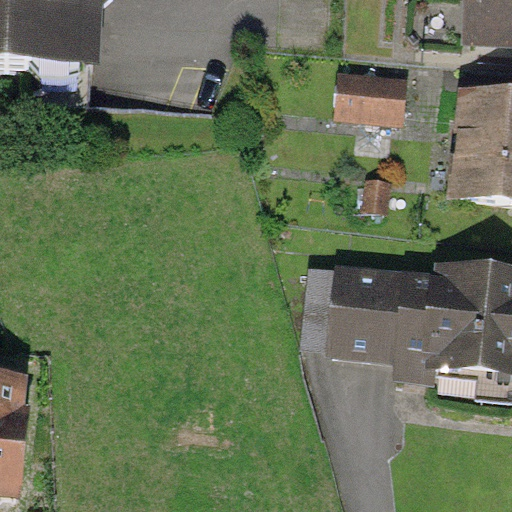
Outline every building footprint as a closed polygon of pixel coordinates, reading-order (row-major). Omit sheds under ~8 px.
[(94,0),(0,0),(0,80),(92,84),(94,0)] [(511,43),(511,0),(466,0),(465,42),(511,43)] [(400,90),(340,87),(338,133),(399,135),(400,90)] [(511,109),(460,105),(451,214),(511,218),(511,109)] [(511,386),(511,295),(334,281),(326,371),(511,386)] [(0,509),(20,510),(27,394),(0,392),(0,509)]
